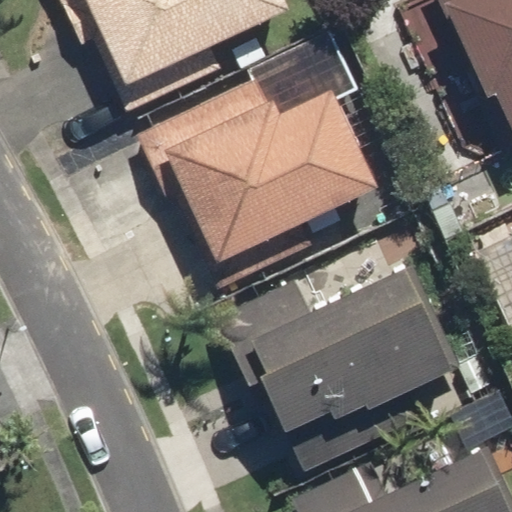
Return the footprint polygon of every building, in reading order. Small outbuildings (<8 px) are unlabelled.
[(51,0),(73,48),(86,42),(119,113),(212,70),(203,49),(280,14),(273,0),(51,0)] [(511,0),(425,0),(497,160),(511,153),(511,0)] [(250,81),(129,138),(160,205),(168,201),(212,293),(310,247),(299,225),(369,192),(321,92),(267,117),(250,81)] [(511,222),(463,245),(511,352),(511,222)] [(289,281),(205,318),(261,443),(277,436),(295,476),(453,406),(393,271),(303,311),(289,281)] [(366,462),(283,501),(287,511),(511,511),(511,501),(487,447),(381,496),(366,462)]
